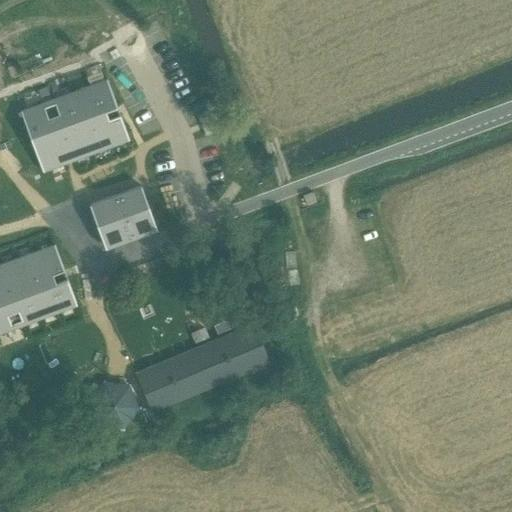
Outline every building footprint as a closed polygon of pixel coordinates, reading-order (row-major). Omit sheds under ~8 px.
[(22,111),(20,111),(43,172),(44,171),(65,162),(64,158),(71,155),(72,159),(91,154),(128,140),(129,140),(107,79),(105,80),(106,80),(104,81),(101,73),(87,79),(90,86),(22,111)] [(220,130),(213,112),(198,118),(206,136),(220,130)] [(141,186),(89,205),(99,232),(105,249),(127,240),(142,235),(141,235),(147,232),(148,233),(157,230),(141,186)] [(0,332),(75,305),(76,306),(77,305),(54,245),(14,260),(0,266),(0,269),(1,270),(0,270),(0,332)] [(234,317),(214,326),(218,334),(237,325),(234,317)] [(253,324),(135,373),(151,412),(269,362),(253,324)] [(188,333),(174,339),(178,350),(193,344),(188,333)] [(105,383),(91,401),(99,423),(123,427),(138,408),(129,386),(105,383)]
